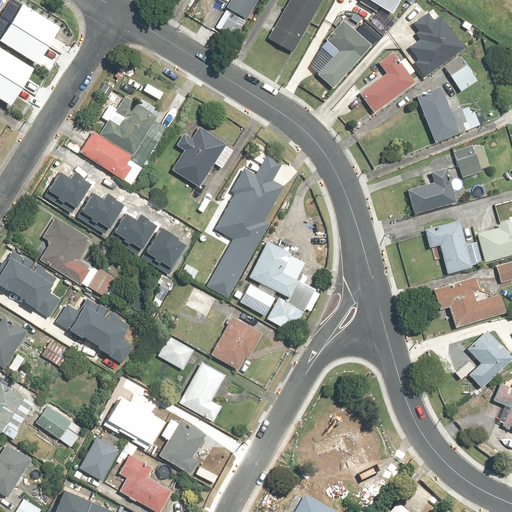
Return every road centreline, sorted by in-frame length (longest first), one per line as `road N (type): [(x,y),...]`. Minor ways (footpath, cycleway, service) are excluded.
road 1 (residential): [(114,11),(285,111),(315,138),(354,206),(366,298)]
road 2 (residential): [(366,298),(401,392),(445,460),(511,508)]
road 3 (residential): [(366,298),(309,370),(228,511)]
road 4 (residential): [(0,197),(114,11)]
road 5 (unknown): [(285,111),(342,0)]
